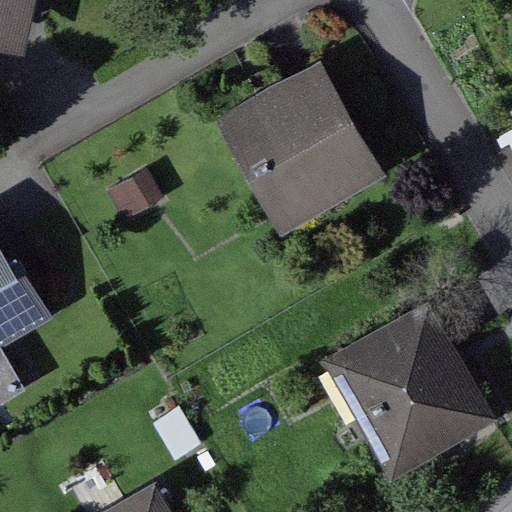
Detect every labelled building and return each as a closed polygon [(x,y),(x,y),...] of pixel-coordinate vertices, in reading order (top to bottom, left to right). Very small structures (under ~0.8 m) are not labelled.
[(52,0),(0,0),(0,32),(44,41),(52,0)] [(334,60),(230,116),(291,229),(395,173),(334,60)] [(150,169),(110,190),(127,221),(167,200),(150,169)] [(0,214),(0,344),(56,312),(0,214)] [(439,298),(350,351),(417,466),(506,416),(439,298)] [(181,511),(163,479),(104,511),(181,511)]
